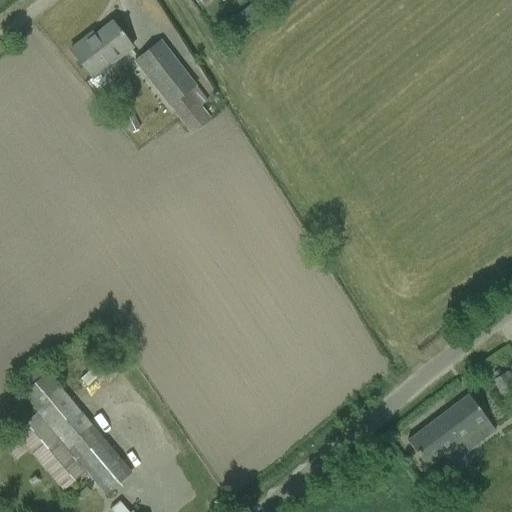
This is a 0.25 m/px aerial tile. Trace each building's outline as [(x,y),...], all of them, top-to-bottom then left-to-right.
[(246,32),(265,15),(253,1),(233,17),(246,32)] [(131,49),(123,39),(121,36),(122,35),(120,32),(118,33),(111,23),(85,44),(83,41),(70,51),(92,79),(131,49)] [(134,62),(180,120),(189,133),(210,119),(200,106),(206,101),(160,42),(134,62)] [(133,117),(124,121),(130,134),(138,129),(133,117)] [(501,394),(511,388),(503,374),(493,380),(501,394)] [(130,473),(117,458),(48,375),(22,397),(37,414),(0,443),(15,462),(27,451),(63,492),(87,473),(92,479),(104,495),(130,473)] [(406,442),(426,467),(445,452),(453,462),(494,431),(467,395),(406,442)] [(187,493),(196,506),(215,492),(207,480),(187,493)] [(111,511),(126,511),(118,502),(109,509),(111,511)]
